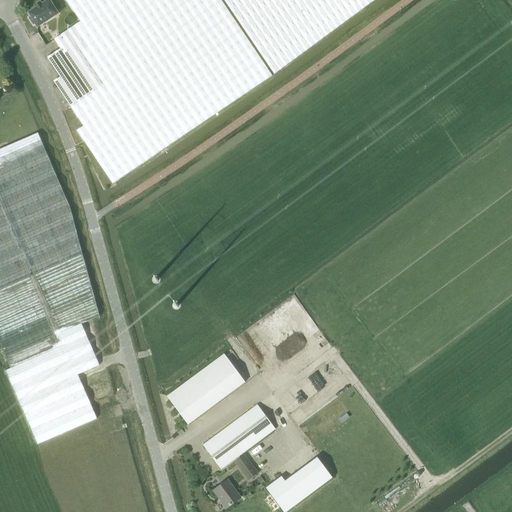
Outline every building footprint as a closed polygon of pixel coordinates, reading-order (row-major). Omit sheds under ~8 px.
[(48,0),(28,13),(30,16),(28,18),(33,25),(35,23),(37,27),(58,14),(48,0)] [(68,30),(104,84),(71,107),(70,107),(83,126),(76,131),(112,184),(272,76),(220,0),(65,0),(80,22),(68,30)] [(223,0),(273,74),(373,0),(223,0)] [(53,81),(65,100),(66,100),(71,107),(104,84),(68,30),(53,40),(59,49),(46,58),(59,77),(53,81)] [(67,186),(43,131),(0,148),(0,346),(9,367),(5,369),(37,443),(96,417),(78,374),(98,365),(81,323),(103,314),(76,210),(67,186)] [(187,425),(244,382),(224,354),(167,396),(187,425)] [(221,469),(275,429),(257,405),(203,445),(221,469)] [(244,455),(234,463),(248,480),(257,473),(244,455)] [(280,476),(266,487),(284,511),(330,476),(316,456),(283,480),(280,476)] [(226,508),(240,497),(227,480),(213,490),(226,508)]
